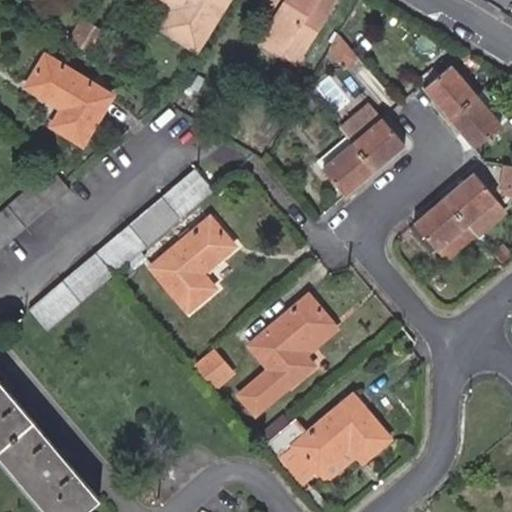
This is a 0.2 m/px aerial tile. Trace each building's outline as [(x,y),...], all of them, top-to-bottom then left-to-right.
[(178,0),(174,8),(174,9),(161,29),(197,51),(227,0),(178,0)] [(266,0),(261,9),(276,17),(266,33),(285,45),(279,54),(294,63),(332,0),(266,0)] [(71,45),(75,48),(87,27),(83,24),(71,45)] [(75,48),(88,55),(101,34),(87,27),(75,48)] [(285,45),(266,33),(261,42),(279,54),(285,45)] [(357,58),(336,33),(328,46),(346,68),(357,58)] [(107,42),(96,60),(112,69),(122,51),(107,42)] [(111,96),(45,55),(25,88),(62,109),(52,124),(83,143),(111,96)] [(447,118),(473,96),(448,66),(421,88),(447,118)] [(318,104),(307,91),(300,98),(310,111),(318,104)] [(499,126),(473,96),(447,118),(473,149),(499,126)] [(371,128),(380,119),(370,107),(360,115),(371,128)] [(371,128),(360,115),(342,131),(352,143),(374,168),(389,156),(385,152),(399,140),(380,119),(371,128)] [(321,170),(343,195),(374,168),(352,143),(321,170)] [(511,165),(504,165),(502,184),(511,185),(511,165)] [(139,251),(211,189),(194,169),(30,311),(47,331),(114,274),(139,251)] [(0,247),(69,189),(52,170),(0,213),(0,247)] [(495,200),(472,172),(443,197),(466,225),(474,235),(477,239),(500,219),(488,205),(495,200)] [(466,225),(443,197),(413,223),(435,251),(466,225)] [(233,246),(209,218),(150,267),(186,310),(212,288),(200,274),(233,246)] [(474,235),(466,225),(435,251),(444,260),(474,235)] [(114,274),(122,283),(135,271),(132,267),(144,257),(139,251),(114,274)] [(437,274),(430,281),(440,292),(447,285),(437,274)] [(330,323),(307,296),(249,344),(270,369),(240,396),(255,414),(311,366),(298,350),(330,323)] [(208,352),(190,367),(210,391),(228,376),(208,352)] [(80,511),(98,498),(0,382),(0,457),(46,511),(80,511)] [(270,436),(265,441),(278,457),(290,446),(314,475),(348,446),(358,457),(362,461),(388,439),(352,396),(308,433),(293,416),(288,421),(279,428),(270,436)] [(264,429),(270,436),(279,428),(288,421),(282,414),(264,429)] [(414,444),(404,439),(399,447),(409,453),(414,444)] [(290,446),(278,457),(303,485),(314,475),(290,446)] [(348,446),(314,475),(324,486),(358,457),(348,446)]
